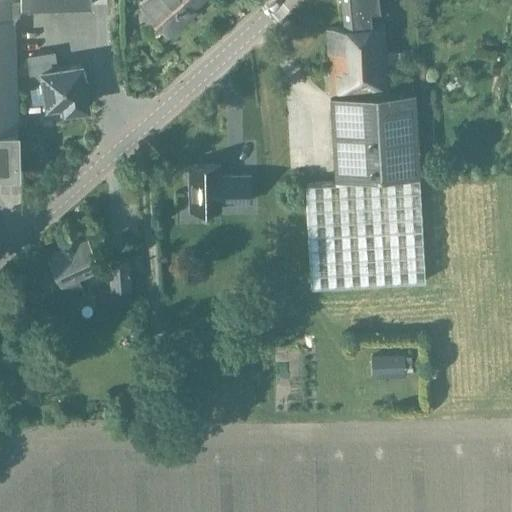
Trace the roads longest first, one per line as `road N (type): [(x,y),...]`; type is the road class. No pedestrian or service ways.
road 1 (tertiary): [(0,261),(290,0)]
road 2 (track): [(141,134),(162,431)]
